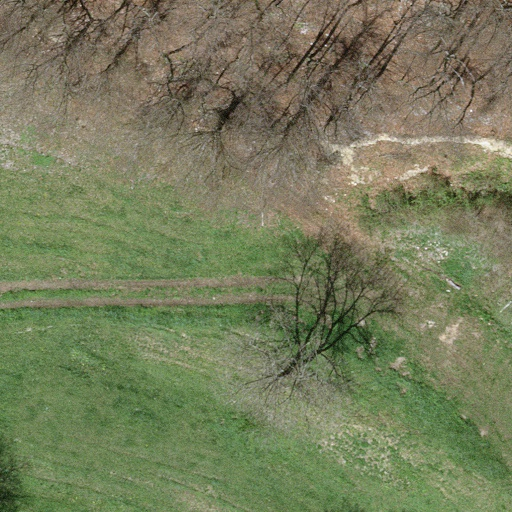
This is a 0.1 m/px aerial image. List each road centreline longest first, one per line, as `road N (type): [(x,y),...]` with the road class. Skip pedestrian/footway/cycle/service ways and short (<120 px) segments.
road 1 (track): [(0,295),(195,283),(321,297),(416,357),(511,461)]
road 2 (track): [(0,8),(345,216),(321,297)]
road 3 (track): [(345,216),(485,178),(511,184)]
